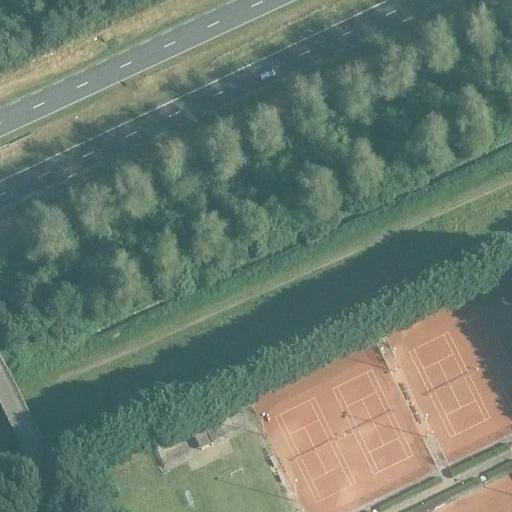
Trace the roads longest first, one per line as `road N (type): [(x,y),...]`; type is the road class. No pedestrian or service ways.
road 1 (trunk): [(0,195),(417,0)]
road 2 (trunk): [(261,0),(0,119)]
